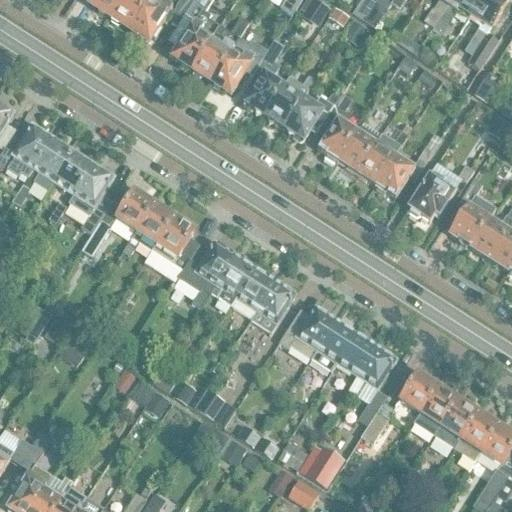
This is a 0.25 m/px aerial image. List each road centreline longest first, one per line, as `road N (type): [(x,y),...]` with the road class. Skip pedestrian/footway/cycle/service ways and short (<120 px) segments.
road 1 (residential): [(0,58),(511,387)]
road 2 (residential): [(511,334),(0,5)]
road 3 (secondary): [(511,361),(0,33)]
